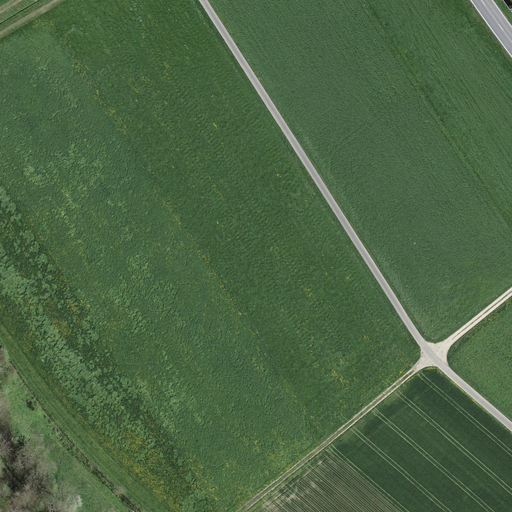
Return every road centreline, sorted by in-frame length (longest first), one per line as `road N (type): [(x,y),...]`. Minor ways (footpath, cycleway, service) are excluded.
road 1 (unclassified): [(511,429),(422,345),(201,0)]
road 2 (track): [(246,511),(511,293)]
